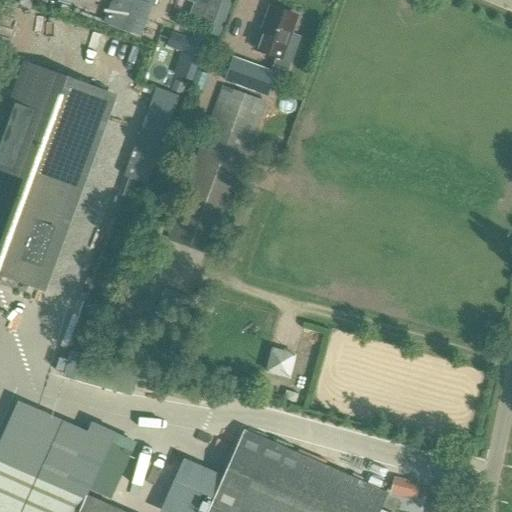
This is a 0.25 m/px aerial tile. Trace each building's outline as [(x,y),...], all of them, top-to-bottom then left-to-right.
[(140,34),(151,3),(143,0),(108,0),(101,20),(140,34)] [(271,7),(255,50),(282,59),(298,16),(271,7)] [(174,35),(169,49),(199,60),(207,40),(195,36),(193,42),(174,35)] [(267,93),(275,69),(232,54),(223,78),(267,93)] [(0,272),(31,284),(102,89),(27,62),(0,136),(0,272)] [(222,85),(167,238),(212,255),(268,102),(222,85)] [(0,301),(15,308),(21,294),(0,284),(0,301)] [(280,351),(279,378),(303,378),(304,352),(280,351)] [(380,511),(388,494),(246,431),(209,511),(122,511),(87,496),(85,500),(31,476),(29,481),(0,468),(0,503),(19,511),(380,511)] [(397,479),(393,494),(419,501),(423,486),(397,479)] [(436,491),(432,511),(456,511),(459,495),(436,491)]
